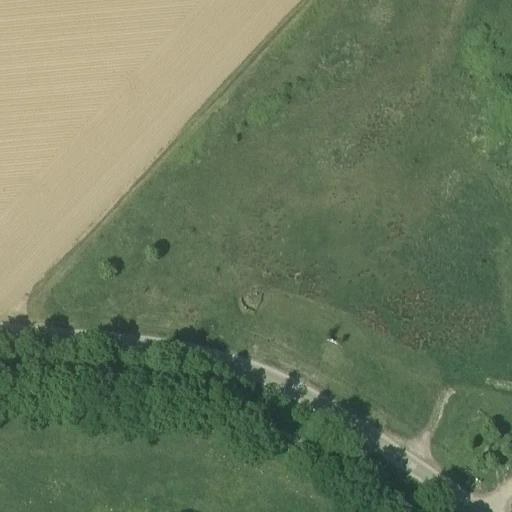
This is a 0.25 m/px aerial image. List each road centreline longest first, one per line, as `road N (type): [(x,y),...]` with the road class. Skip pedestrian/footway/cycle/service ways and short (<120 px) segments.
road 1 (unclassified): [(475,511),(340,417),(254,372),(165,347),(0,333)]
road 2 (track): [(406,511),(332,459),(232,414),(0,385)]
